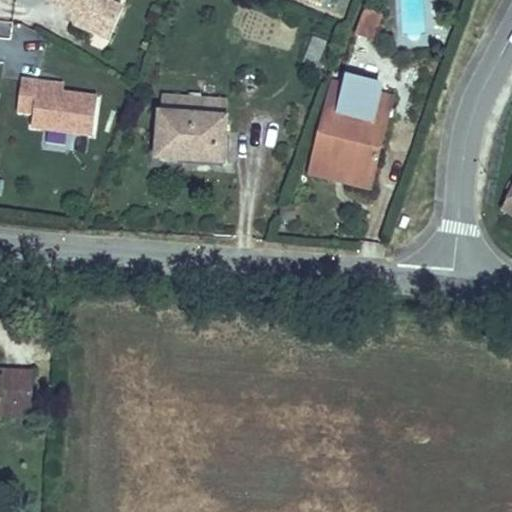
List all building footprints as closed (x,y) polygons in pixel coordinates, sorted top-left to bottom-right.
[(65,0),(44,0),(43,6),(60,13),(63,5),(65,0)] [(65,0),(63,5),(72,9),(76,18),(72,30),(107,43),(118,12),(104,6),(101,0),(65,0)] [(359,7),(349,30),(366,37),(376,14),(359,7)] [(313,45),(299,39),(290,65),(304,70),(313,45)] [(16,83),(13,117),(27,117),(25,132),(88,139),(92,98),(34,91),(34,84),(16,83)] [(364,168),(382,92),(322,83),(301,174),(322,177),(324,163),(364,168)] [(157,99),(157,116),(151,114),(149,160),(215,164),(217,120),(212,120),(214,102),(157,99)] [(364,168),(324,163),(322,177),(362,182),(364,168)] [(511,214),(511,192),(503,210),(511,214)] [(0,383),(0,411),(23,412),(24,384),(0,383)] [(0,428),(22,429),(23,412),(0,411),(0,428)]
